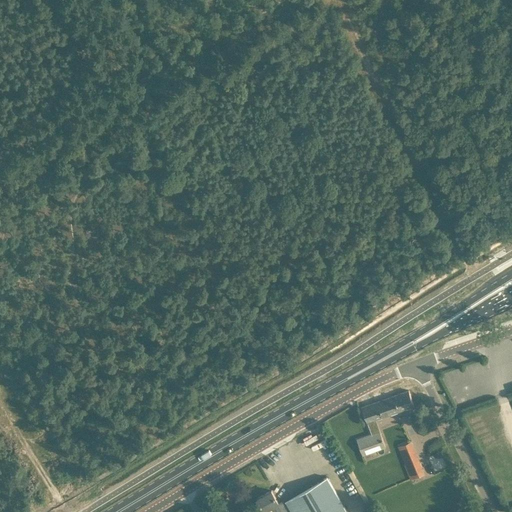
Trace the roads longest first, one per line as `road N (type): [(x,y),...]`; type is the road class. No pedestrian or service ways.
road 1 (primary): [(118,511),(399,351)]
road 2 (unclassified): [(147,511),(378,378),(417,364)]
road 3 (track): [(448,229),(335,0)]
road 4 (unclassified): [(493,511),(417,364)]
road 5 (track): [(66,511),(0,388)]
road 6 (primary): [(511,274),(399,351)]
road 7 (primary): [(399,351),(511,295)]
